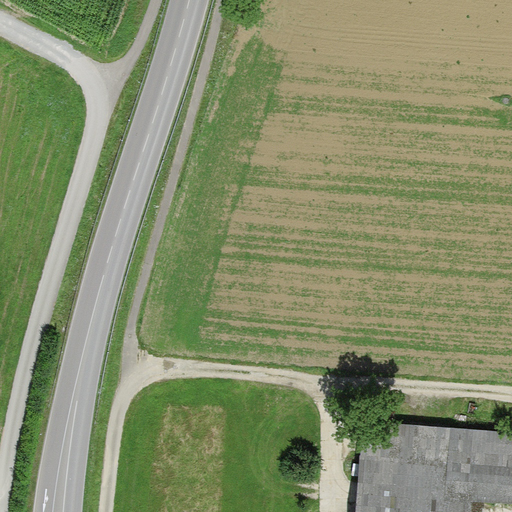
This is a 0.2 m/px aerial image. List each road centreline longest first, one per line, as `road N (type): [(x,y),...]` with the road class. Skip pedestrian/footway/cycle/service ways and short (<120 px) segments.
road 1 (secondary): [(190,0),(99,289),(60,511)]
road 2 (track): [(107,511),(124,329),(218,0)]
